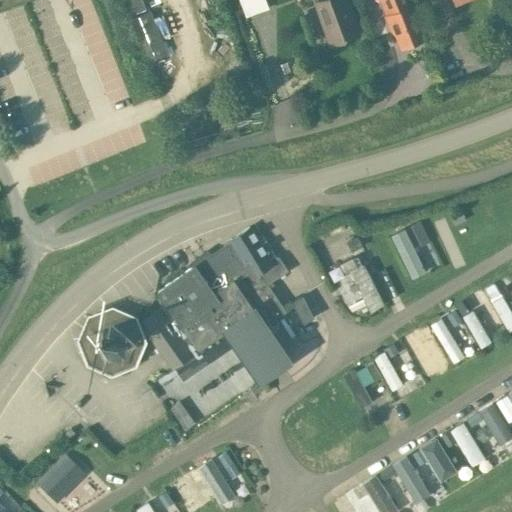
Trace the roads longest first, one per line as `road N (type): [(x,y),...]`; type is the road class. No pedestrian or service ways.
road 1 (tertiary): [(0,384),(95,278),(161,226),(247,192)]
road 2 (residential): [(33,248),(48,224),(123,187),(292,130)]
road 3 (tertiary): [(247,192),(385,165),(511,110)]
road 4 (residential): [(247,192),(214,188),(33,248)]
